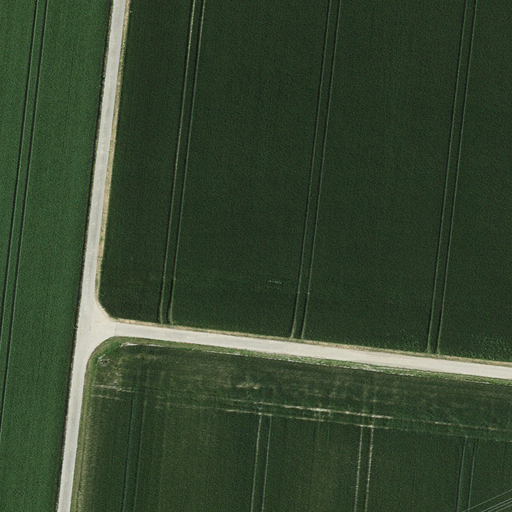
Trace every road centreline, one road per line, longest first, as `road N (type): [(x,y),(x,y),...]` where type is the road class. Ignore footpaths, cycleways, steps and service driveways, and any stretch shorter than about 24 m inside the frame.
road 1 (track): [(62,511),(118,0)]
road 2 (track): [(83,325),(511,373)]
